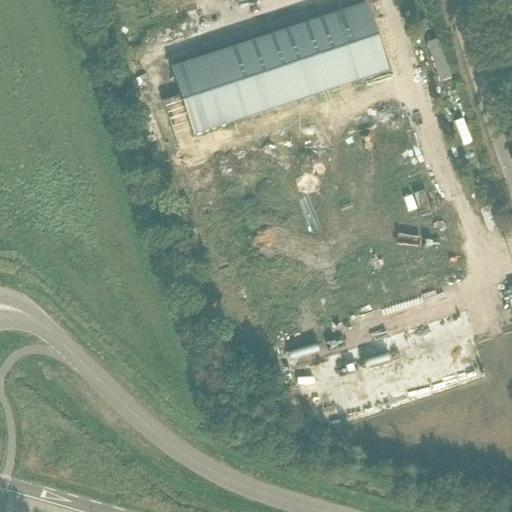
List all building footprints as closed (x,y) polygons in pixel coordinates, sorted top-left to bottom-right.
[(112,0),(122,33),(236,0),(112,0)] [(511,0),(497,0),(502,15),(511,11),(511,0)] [(309,17),(130,78),(153,145),(332,83),(309,17)] [(424,194),(414,198),(420,217),(430,213),(424,194)] [(307,434),(495,382),(476,314),(288,366),(307,434)]
